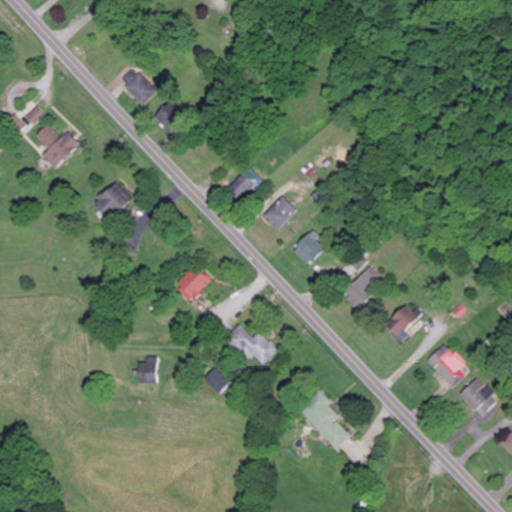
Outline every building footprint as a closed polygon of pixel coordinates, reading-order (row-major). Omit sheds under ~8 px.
[(157,92),(141,75),(127,87),(143,104),(157,92)] [(37,127),(48,116),(40,108),(29,118),(37,127)] [(38,138),(52,150),(45,157),(59,170),(83,144),(70,133),(65,139),(49,125),(38,138)] [(245,202),(265,180),(252,168),(232,190),(245,202)] [(131,200),(115,185),(96,205),(113,220),(131,200)] [(281,227),(296,210),(284,199),(269,217),(281,227)] [(296,252),(312,266),(329,247),(313,233),(296,252)] [(213,283),(198,267),(177,286),(192,303),(213,283)] [(345,296),(359,309),(387,280),(373,267),(345,296)] [(411,337),(407,333),(426,316),(413,302),(387,326),(403,344),(411,337)] [(264,366),(280,351),(261,332),(254,339),(242,326),(230,338),(251,360),(255,357),(264,366)] [(469,378),(463,371),(468,365),(449,345),(430,362),(456,389),(469,378)] [(158,359),(149,358),(148,365),(141,365),(140,378),(156,380),(158,359)] [(221,395),(230,386),(217,372),(208,381),(221,395)] [(478,413),(488,403),(494,409),(502,402),(481,379),(462,396),(478,413)] [(337,421),(343,416),(320,392),(300,410),(338,451),(353,437),(337,421)]
